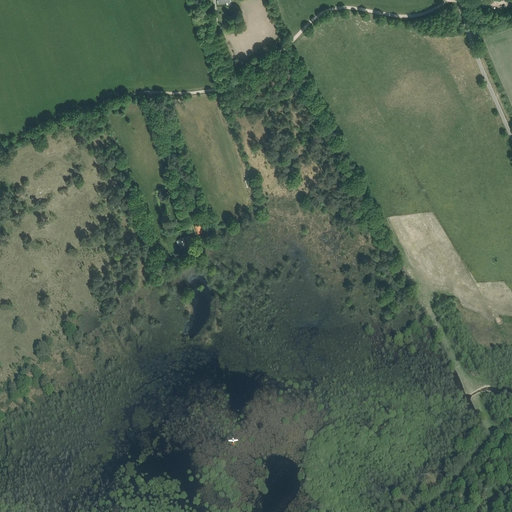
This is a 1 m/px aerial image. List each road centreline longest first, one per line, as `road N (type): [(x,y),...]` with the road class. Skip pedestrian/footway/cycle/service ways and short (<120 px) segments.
road 1 (track): [(452,0),(407,16),(331,8),(225,86),(140,91),(0,146)]
road 2 (unclassified): [(511,138),(457,0)]
